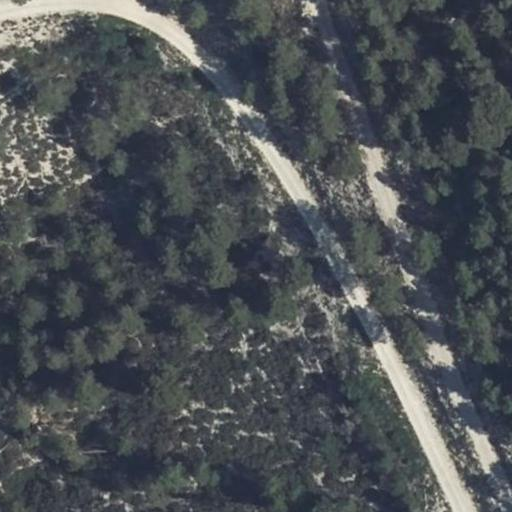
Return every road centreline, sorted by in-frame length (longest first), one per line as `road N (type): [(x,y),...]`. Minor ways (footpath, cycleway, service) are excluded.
road 1 (track): [(460,511),(374,330),(231,90),(150,18),(65,3),(0,14)]
road 2 (track): [(313,0),(511,486)]
